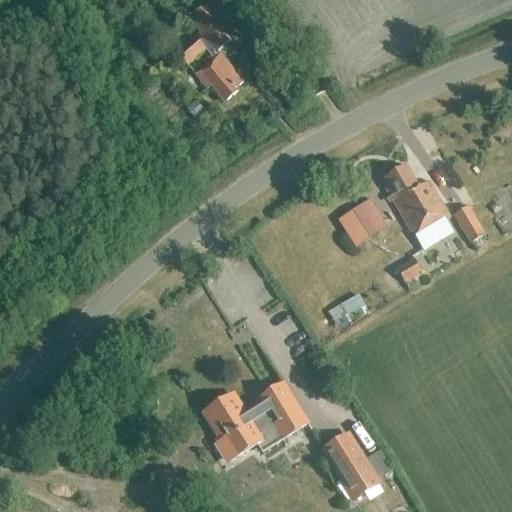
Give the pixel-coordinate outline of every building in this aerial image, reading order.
[(231,4),(227,0),(198,0),(214,18),(231,4)] [(172,57),(184,70),(202,54),(211,64),(193,79),(205,94),(208,91),(222,107),(235,96),(232,92),(240,85),(214,56),(226,45),(198,13),(185,25),(197,39),(193,42),(191,41),(172,57)] [(449,221),(427,185),(417,191),(404,170),(379,185),(414,242),(449,221)] [(489,231),(504,225),(492,195),(476,201),(489,231)] [(369,202),(337,223),(356,250),(387,229),(369,202)] [(468,209),(454,217),(470,245),(485,236),(468,209)] [(432,276),(450,264),(442,251),(424,263),(432,276)] [(422,275),(413,260),(396,271),(408,292),(422,283),(418,277),(422,275)] [(340,331),(389,301),(381,286),(331,316),(340,331)] [(203,420),(228,460),(257,442),(260,446),(301,420),(283,392),(257,408),(259,410),(244,419),(233,401),(230,403),(227,399),(204,413),(207,418),(203,420)] [(346,439),(322,454),(352,503),(376,488),(346,439)]
